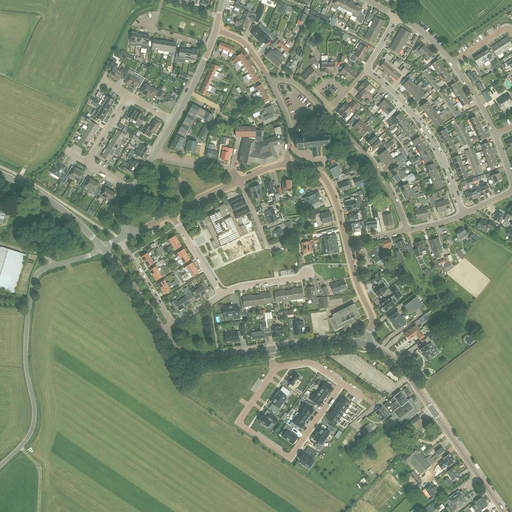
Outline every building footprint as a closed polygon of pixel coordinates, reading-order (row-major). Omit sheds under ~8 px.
[(338,8),(339,6),(341,0),(335,0),(334,2),(331,0),(328,6),(331,8),(336,10),(337,9),(338,8)] [(341,0),(339,6),(343,9),(347,1),(345,0),(341,0)] [(347,1),(343,9),(347,11),(352,2),(351,1),(351,2),(350,2),(347,1)] [(354,3),(352,2),(347,11),(352,14),(353,14),(357,6),(356,6),(354,5),(354,4),(354,3)] [(277,8),(284,11),(286,5),(280,3),(277,8)] [(255,16),(254,21),(258,22),(259,19),(261,19),(263,12),(262,12),(264,7),(260,5),(256,15),(255,16)] [(358,21),(361,16),(358,14),(360,12),(362,8),(357,5),(356,6),(357,6),(353,14),(352,16),(356,18),(355,20),(358,21)] [(235,24),(242,27),(248,12),(240,9),(234,7),(233,10),(239,12),(235,24)] [(309,14),(317,19),(320,14),(311,10),(309,14)] [(252,13),(251,13),(248,12),(242,27),(243,27),(246,29),(249,21),(252,15),(252,13)] [(301,12),(298,20),(304,22),(307,14),(301,12)] [(321,14),(319,19),(327,23),(329,19),(321,14)] [(375,17),(373,22),(382,27),(385,22),(375,17)] [(382,27),(373,22),(370,27),(379,32),(382,27)] [(257,39),(264,32),(259,27),(251,34),(257,39)] [(370,27),(367,33),(376,38),(379,32),(370,27)] [(401,28),(398,34),(408,39),(411,34),(401,28)] [(133,43),(136,44),(138,34),(138,32),(132,31),(131,38),(130,38),(130,41),(131,41),(130,43),(133,43)] [(270,35),(269,36),(269,37),(264,32),(257,39),(262,44),(263,42),(266,39),(269,41),(271,39),(276,33),(274,31),(270,35)] [(376,38),(367,33),(364,38),(374,43),(376,38)] [(398,34),(395,39),(405,44),(408,39),(398,34)] [(511,44),(507,37),(502,40),(508,49),(511,46),(511,44)] [(276,38),(271,43),(274,46),(279,41),(276,38)] [(395,39),(393,44),(402,49),(405,44),(395,39)] [(357,49),(366,55),(369,50),(364,46),(366,44),(360,40),(358,43),(360,44),(357,49)] [(508,49),(502,40),(497,44),(503,53),(508,49)] [(220,56),(223,57),(228,45),(220,42),(218,48),(223,50),(220,56)] [(402,49),(393,44),(390,49),(399,54),(402,49)] [(503,53),(497,44),(492,47),(497,56),(503,53)] [(228,45),(223,57),(226,58),(228,52),(233,54),(235,48),(228,45)] [(422,56),(428,50),(424,45),(420,49),(418,47),(413,51),(415,53),(415,54),(417,56),(419,54),(422,56)] [(184,59),(186,50),(180,49),(179,54),(176,54),(175,62),(178,63),(178,62),(184,63),(184,59)] [(266,56),(270,60),(276,54),(278,51),(276,49),(274,52),(272,50),(266,56)] [(303,51),(298,49),(295,54),(297,55),(295,58),(292,57),(286,66),(293,70),(298,61),(300,62),(302,57),(300,56),(303,51)] [(352,54),(350,56),(356,60),(358,57),(363,61),(366,55),(357,49),(353,55),(352,54)] [(484,52),(489,61),(494,57),(489,49),(484,52)] [(433,55),(428,50),(422,56),(424,59),(423,60),(427,65),(431,60),(429,58),(433,55)] [(274,63),(279,57),(280,56),(282,54),(278,51),(276,54),(270,60),(274,63)] [(489,61),(484,52),(479,56),(484,64),(486,67),(491,64),(489,61)] [(241,63),(246,60),(242,53),(237,57),(239,61),(234,64),(235,67),(241,63)] [(274,63),(278,67),(284,61),(286,58),(282,54),(280,56),(279,57),(274,63)] [(384,70),(391,62),(388,61),(391,57),(387,54),(383,58),(385,60),(380,67),(384,70)] [(479,67),(484,64),(479,56),(474,59),(479,67)] [(109,74),(114,77),(118,69),(116,68),(118,65),(115,63),(117,61),(113,59),(109,67),(112,68),(109,74)] [(245,70),(250,67),(246,60),(241,63),(235,67),(237,69),(243,66),(245,70)] [(435,70),(441,65),(437,60),(431,65),(435,70)] [(393,64),(391,62),(384,70),(388,74),(398,62),(396,61),(393,64)] [(388,74),(393,77),(399,69),(397,67),(400,64),(398,62),(388,74)] [(215,74),(221,76),(222,74),(216,71),(218,66),(213,64),(210,71),(215,74)] [(340,73),(345,77),(352,69),(347,65),(340,73)] [(435,70),(439,74),(445,70),(441,65),(435,70)] [(125,76),(126,74),(129,69),(130,68),(127,67),(125,69),(122,68),(120,71),(118,69),(114,77),(119,80),(122,75),(125,76)] [(250,77),(255,73),(250,67),(245,70),(248,74),(242,78),(244,80),(250,77)] [(310,68),(306,72),(313,80),(318,75),(310,68)] [(399,69),(393,77),(397,81),(403,74),(405,76),(409,71),(405,68),(402,71),(399,69)] [(129,69),(126,74),(129,76),(125,83),(130,86),(135,77),(133,75),(134,72),(129,69)] [(352,69),(345,77),(350,81),(356,73),(352,69)] [(439,74),(443,79),(448,74),(445,70),(439,74)] [(220,79),(221,76),(215,74),(210,71),(206,78),(212,81),(214,77),(220,79)] [(313,80),(306,72),(301,77),(309,84),(313,80)] [(477,83),(479,82),(477,79),(476,78),(477,76),(478,75),(476,73),(474,72),(473,74),(471,72),(467,75),(472,82),(475,80),(477,83)] [(259,80),(255,73),(250,77),(244,80),(246,83),(251,79),(254,83),(259,80)] [(402,86),(406,90),(413,83),(409,79),(412,76),(410,74),(405,79),(407,81),(402,86)] [(448,74),(443,79),(446,84),(452,79),(448,74)] [(139,82),(142,83),(144,79),(145,78),(140,75),(138,78),(135,77),(130,86),(135,89),(139,82)] [(210,86),(212,81),(206,78),(203,86),(209,88),(214,91),(216,88),(210,86)] [(140,92),(146,96),(151,87),(147,85),(149,82),(144,79),(142,83),(140,86),(143,87),(140,92)] [(361,85),(369,92),(373,88),(365,81),(361,85)] [(406,90),(410,94),(417,87),(416,86),(413,83),(406,90)] [(449,87),(452,92),(458,88),(455,83),(449,87)] [(417,87),(410,94),(414,98),(421,91),(417,88),(420,85),(418,84),(416,86),(417,87)] [(252,95),(254,97),(260,94),(264,92),(265,92),(261,85),(256,87),(258,92),(252,95)] [(368,94),(369,92),(361,85),(360,86),(357,90),(360,93),(356,98),(362,103),(364,101),(363,100),(367,96),(366,95),(368,94)] [(209,88),(203,86),(200,93),(205,96),(207,91),(213,94),(214,91),(209,88)] [(151,87),(146,96),(152,99),(155,94),(157,96),(161,89),(158,88),(157,90),(151,87)] [(458,88),(452,92),(456,97),(462,93),(458,88)] [(424,95),(421,91),(414,98),(418,101),(423,97),(425,99),(429,94),(427,92),(424,95)] [(163,100),(162,103),(170,108),(175,100),(167,95),(166,95),(164,94),(165,93),(161,92),(158,97),(161,99),(163,100)] [(260,94),(254,97),(255,100),(261,97),(263,102),(269,99),(265,92),(264,92),(260,94)] [(459,102),(465,97),(462,93),(456,97),(459,102)] [(511,100),(508,94),(497,101),(503,110),(511,104),(511,100)] [(103,101),(111,106),(114,100),(106,96),(103,101)] [(469,102),(465,97),(459,102),(462,107),(469,102)] [(378,106),(383,111),(390,104),(388,102),(385,99),(378,106)] [(108,111),(111,106),(103,101),(100,106),(108,111)] [(342,107),(349,115),(352,112),(356,108),(357,109),(359,106),(354,101),(349,105),(346,102),(344,104),(342,107)] [(100,106),(97,104),(93,102),(92,104),(96,107),(99,109),(97,111),(105,116),(107,113),(108,114),(109,112),(108,111),(100,106)] [(420,107),(424,112),(431,107),(427,102),(420,107)] [(185,152),(195,154),(197,142),(197,140),(189,139),(186,137),(198,116),(205,119),(204,121),(207,123),(209,123),(210,121),(212,117),(213,115),(193,104),(191,108),(192,109),(191,111),(189,110),(186,118),(187,118),(186,121),(184,120),(170,147),(171,150),(179,151),(180,148),(181,148),(182,147),(181,146),(182,145),(186,147),(185,152)] [(390,104),(383,111),(387,115),(395,108),(391,105),(390,104)] [(264,109),(265,110),(263,111),(264,112),(262,113),(262,114),(258,116),(259,120),(262,119),(263,121),(265,120),(267,123),(275,119),(272,114),(275,113),(271,105),(264,109)] [(264,110),(262,106),(260,107),(251,111),(253,115),(264,110)] [(456,111),(453,106),(451,108),(450,108),(455,116),(460,112),(458,110),(456,111)] [(344,119),(349,115),(342,107),(337,112),(344,119)] [(435,112),(431,107),(424,112),(428,117),(435,112)] [(133,120),(138,112),(132,109),(129,114),(127,113),(124,118),(126,119),(128,116),(132,119),(133,120)] [(105,116),(97,111),(94,117),(91,115),(89,117),(96,121),(97,118),(102,121),(105,116)] [(143,115),(138,112),(133,120),(137,122),(135,125),(139,127),(142,122),(140,120),(143,115)] [(432,122),(439,117),(435,112),(428,117),(432,122)] [(394,118),(398,123),(404,118),(400,113),(394,118)] [(355,121),(357,123),(353,127),(357,132),(365,124),(360,120),(362,118),(359,116),(357,118),(355,121)] [(472,125),(478,121),(476,116),(469,119),(472,125)] [(443,122),(439,117),(432,122),(436,127),(443,122)] [(407,124),(408,123),(404,118),(398,123),(402,128),(407,124)] [(89,124),(87,127),(96,132),(99,126),(87,119),(85,122),(89,124)] [(159,124),(153,120),(149,126),(146,124),(142,132),(146,135),(148,130),(154,133),(159,124)] [(481,127),(478,121),(472,125),(474,130),(478,129),(481,127)] [(412,128),(408,123),(407,124),(402,128),(406,133),(412,128)] [(367,126),(365,124),(357,132),(362,136),(367,131),(369,134),(374,129),(369,124),(367,126)] [(207,126),(204,125),(197,138),(200,139),(207,126)] [(96,132),(87,127),(86,130),(82,127),(81,130),(93,137),(96,132)] [(262,131),(255,131),(256,127),(236,127),(235,137),(244,137),(243,138),(239,162),(250,165),(250,162),(263,164),(263,165),(278,160),(273,146),(284,143),(280,127),(274,129),(276,137),(263,141),(262,137),(262,131)] [(478,129),(474,130),(477,136),(484,132),(481,127),(478,129)] [(416,133),(412,128),(406,133),(409,138),(416,133)] [(438,133),(441,139),(448,135),(444,129),(438,133)] [(83,135),(81,138),(90,142),(93,137),(81,130),(79,133),(83,135)] [(117,130),(114,135),(126,142),(128,140),(124,138),(126,135),(127,136),(128,133),(123,130),(122,133),(117,130)] [(315,133),(311,133),(311,132),(311,133),(307,134),(307,133),(306,133),(306,134),(302,134),(301,133),(301,134),(302,134),(302,138),(295,138),(296,143),(296,148),(298,148),(304,148),(304,149),(304,148),(304,147),(308,147),(308,148),(309,148),(309,147),(312,147),(312,148),(313,147),(314,146),(315,157),(320,156),(319,146),(320,146),(321,147),(321,146),(325,145),(325,146),(326,146),(326,145),(329,145),(329,146),(330,146),(330,145),(331,142),(333,142),(332,141),(331,139),(332,138),(332,137),(331,138),(329,136),(329,135),(328,133),(325,133),(325,132),(316,133),(316,132),(315,132),(315,133)] [(473,140),(478,138),(480,141),(486,138),(484,132),(477,136),(472,138),(473,140)] [(370,145),(378,139),(374,134),(371,137),(366,141),(370,145)] [(126,143),(126,142),(114,135),(111,141),(119,146),(121,143),(125,145),(126,143)] [(444,144),(451,140),(452,139),(451,137),(450,138),(448,135),(441,139),(444,144)] [(421,143),(422,143),(419,137),(411,141),(415,147),(421,143)] [(90,142),(81,138),(80,140),(76,138),(74,141),(86,148),(90,142)] [(141,151),(145,153),(148,148),(142,145),(144,142),(138,139),(136,143),(139,145),(137,149),(141,151)] [(382,143),(378,139),(370,145),(374,150),(382,143)] [(387,144),(384,146),(387,150),(395,143),(392,140),(391,140),(387,144)] [(447,149),(454,145),(451,140),(444,144),(447,149)] [(111,141),(108,146),(120,153),(121,151),(118,148),(119,146),(111,141)] [(481,145),(483,151),(490,148),(488,142),(481,145)] [(418,152),(425,148),(422,143),(421,143),(415,147),(418,152)] [(209,145),(208,150),(207,156),(216,158),(217,152),(214,151),(215,146),(214,145),(209,145)] [(457,150),(454,145),(447,149),(450,154),(457,150)] [(120,153),(108,146),(104,151),(113,156),(115,154),(118,156),(120,153)] [(222,151),(221,159),(222,159),(222,160),(224,161),(225,160),(228,160),(229,154),(232,154),(233,149),(226,148),(225,152),(222,151)] [(418,152),(421,158),(423,156),(428,153),(425,148),(418,152)] [(490,148),(483,151),(485,156),(492,154),(490,148)] [(131,150),(129,154),(130,154),(135,157),(136,158),(138,156),(142,158),(145,153),(141,151),(137,149),(135,152),(131,150)] [(379,156),(382,161),(386,158),(390,155),(386,150),(379,156)] [(111,159),(113,156),(104,151),(101,157),(113,164),(115,161),(111,159)] [(340,155),(338,152),(327,157),(328,161),(340,155)] [(386,158),(382,161),(386,166),(394,160),(392,158),(395,156),(393,153),(390,155),(386,158)] [(428,153),(423,156),(421,158),(424,163),(430,160),(432,159),(428,153)] [(130,154),(129,154),(127,158),(130,160),(128,163),(136,168),(139,163),(133,160),(135,157),(130,154)] [(405,157),(403,154),(395,159),(397,163),(403,159),(405,157)] [(492,154),(485,156),(487,162),(494,159),(492,154)] [(460,162),(461,161),(459,155),(452,158),(454,164),(460,162)] [(494,159),(487,162),(490,168),(491,170),(494,169),(493,166),(497,165),(494,159)] [(424,166),(425,167),(426,167),(428,172),(436,169),(434,163),(432,164),(431,162),(430,160),(424,163),(423,164),(424,166)] [(136,168),(128,163),(124,161),(122,164),(120,169),(126,172),(127,169),(133,173),(136,168)] [(463,167),(461,161),(460,162),(454,164),(456,169),(463,167)] [(330,170),(331,173),(339,169),(338,166),(335,162),(331,164),(332,165),(331,166),(330,166),(330,167),(330,168),(330,170)] [(67,170),(66,169),(66,168),(60,164),(58,167),(55,166),(54,168),(51,172),(60,177),(62,179),(64,176),(67,170)] [(356,166),(343,173),(345,177),(357,170),(356,166)] [(397,174),(401,172),(398,166),(390,171),(393,177),(397,174)] [(69,171),(65,177),(68,179),(70,175),(75,178),(80,170),(75,167),(73,171),(72,172),(69,171)] [(465,172),(463,167),(456,169),(458,175),(465,172)] [(331,173),(333,175),(334,178),(338,176),(338,175),(341,173),(339,169),(331,173)] [(428,172),(431,178),(436,176),(438,175),(436,169),(428,172)] [(80,170),(75,178),(79,181),(77,184),(80,186),(84,180),(85,178),(82,176),(84,173),(80,170)] [(405,177),(407,180),(414,176),(412,173),(407,176),(406,173),(404,170),(401,172),(397,174),(393,177),(396,182),(405,177)] [(465,172),(458,175),(460,181),(468,178),(465,172)] [(492,172),(485,174),(486,177),(488,181),(492,179),(493,182),(494,183),(496,183),(496,182),(496,181),(502,179),(500,174),(500,173),(494,175),(492,172)] [(436,176),(431,178),(433,184),(441,181),(438,175),(436,176)] [(356,186),(365,182),(363,176),(354,180),(356,186)] [(83,190),(87,193),(88,192),(90,189),(94,181),(90,178),(87,184),(84,182),(81,188),(83,190)] [(291,191),(291,180),(283,180),(283,191),(283,194),(287,194),(287,191),(291,191)] [(352,187),(350,180),(347,181),(344,182),(344,183),(339,185),(341,191),(350,188),(349,188),(352,187)] [(99,184),(94,181),(90,189),(94,192),(93,194),(95,196),(98,191),(96,189),(99,184)] [(273,186),(273,187),(271,181),(270,182),(267,183),(267,182),(267,183),(266,183),(269,194),(274,192),(273,189),(274,189),(273,189),(273,187),(273,186)] [(443,187),(441,181),(433,184),(435,190),(443,187)] [(402,193),(411,189),(408,183),(400,188),(402,193)] [(263,196),(260,185),(249,188),(253,199),(257,197),(260,196),(263,196)] [(487,185),(482,187),(485,194),(490,191),(487,185)] [(101,196),(105,199),(110,190),(105,187),(103,192),(100,190),(95,198),(98,200),(101,196)] [(471,192),(474,199),(479,196),(476,190),(475,187),(470,190),(471,192)] [(485,194),(482,187),(476,190),(479,196),(485,194)] [(411,189),(402,193),(405,199),(412,196),(413,199),(421,197),(419,194),(419,192),(413,195),(411,189)] [(110,190),(105,199),(111,202),(116,194),(110,190)] [(324,203),(319,192),(304,199),(309,210),(324,203)] [(468,202),(474,199),(471,192),(465,195),(468,202)] [(441,201),(444,210),(446,210),(447,210),(451,209),(447,199),(446,195),(443,196),(444,200),(441,201)] [(229,203),(229,204),(227,204),(226,205),(225,203),(214,209),(215,210),(197,218),(203,230),(204,230),(203,229),(205,229),(208,228),(214,240),(211,242),(214,249),(248,233),(244,225),(239,227),(236,219),(242,216),(250,212),(250,211),(247,206),(248,206),(247,205),(246,203),(243,197),(243,196),(243,197),(239,198),(236,200),(235,201),(235,200),(234,201),(230,203),(229,203)] [(357,197),(345,201),(348,211),(357,209),(357,208),(360,208),(357,197)] [(435,203),(436,206),(439,213),(443,212),(442,211),(444,210),(441,201),(435,203)] [(266,218),(275,214),(273,209),(276,208),(274,204),(262,209),(263,212),(264,212),(266,218)] [(421,209),(421,210),(419,210),(419,209),(417,208),(416,208),(415,210),(415,211),(416,218),(423,216),(423,218),(428,217),(427,212),(430,211),(429,207),(421,209)] [(310,219),(311,219),(311,221),(314,220),(313,218),(320,215),(319,211),(306,216),(307,220),(310,218),(310,219)] [(494,213),(491,218),(501,223),(503,219),(508,221),(511,215),(506,212),(504,215),(497,211),(496,214),(494,213)] [(330,212),(320,214),(323,223),(332,221),(330,212)] [(277,219),(275,214),(266,218),(267,221),(268,223),(268,224),(269,227),(282,222),(280,218),(277,219)] [(393,225),(390,214),(383,215),(385,226),(393,225)] [(489,224),(481,219),(477,227),(486,232),(488,228),(493,230),(496,224),(491,221),(489,224)] [(251,221),(252,225),(261,245),(262,249),(265,248),(263,244),(255,224),(254,220),(251,221)] [(362,221),(351,224),(353,233),(361,231),(359,226),(362,225),(362,221)] [(366,222),(367,229),(377,228),(377,221),(366,222)] [(281,229),(284,228),(282,224),(270,229),(271,232),(274,238),(283,234),(281,229)] [(458,237),(460,240),(460,239),(463,238),(467,235),(465,232),(466,232),(463,228),(455,233),(457,236),(458,237)] [(478,238),(471,234),(469,238),(476,242),(478,238)] [(321,237),(324,254),(339,252),(336,235),(321,237)] [(174,243),(178,241),(175,236),(169,240),(166,241),(168,244),(170,242),(172,245),(174,243)] [(439,238),(434,239),(439,254),(443,253),(442,250),(443,249),(439,238)] [(439,254),(434,239),(430,241),(434,252),(436,259),(440,257),(439,254)] [(383,242),(381,244),(383,249),(392,245),(390,240),(383,242)] [(399,250),(396,251),(400,261),(404,259),(401,253),(407,250),(410,256),(414,254),(409,245),(406,246),(403,240),(396,243),(399,250)] [(181,246),(178,241),(174,243),(172,245),(175,250),(181,246)] [(313,241),(310,241),(301,243),(303,249),(304,249),(304,253),(312,252),(311,249),(314,249),(313,243),(313,241)] [(417,257),(423,255),(421,252),(426,250),(425,247),(424,247),(422,241),(415,243),(417,249),(414,250),(417,257)] [(0,246),(0,288),(14,293),(26,255),(0,246)] [(237,256),(248,252),(246,246),(229,253),(232,259),(238,257),(237,256)] [(382,259),(386,257),(383,252),(380,254),(377,247),(369,250),(372,257),(372,258),(374,263),(378,261),(379,264),(380,264),(383,262),(384,261),(382,259)] [(179,256),(181,258),(187,254),(184,249),(177,253),(175,254),(177,257),(179,256)] [(141,257),(144,262),(150,258),(147,253),(141,257)] [(187,254),(181,258),(184,263),(190,259),(187,254)] [(150,258),(144,262),(147,267),(154,263),(150,258)] [(443,267),(442,264),(441,260),(437,261),(437,259),(434,260),(436,269),(443,267)] [(194,269),(195,268),(192,263),(186,267),(189,272),(194,269)] [(450,263),(443,265),(446,271),(452,269),(450,263)] [(159,272),(157,269),(156,267),(150,271),(153,276),(159,272)] [(198,273),(195,268),(194,269),(189,272),(192,277),(198,273)] [(159,272),(153,276),(156,281),(162,277),(159,272)] [(373,289),(378,295),(387,288),(383,283),(384,282),(382,279),(377,282),(379,285),(373,289)] [(170,284),(168,282),(166,283),(164,280),(158,284),(161,289),(167,285),(170,284)] [(331,285),(333,293),(347,288),(344,280),(331,285)] [(197,286),(195,287),(201,297),(207,293),(205,290),(208,289),(204,282),(201,284),(202,286),(199,288),(197,286)] [(170,284),(167,285),(161,289),(164,294),(171,291),(169,287),(171,286),(170,284)] [(319,303),(318,298),(316,298),(316,297),(314,286),(310,287),(310,286),(308,287),(306,288),(308,298),(312,298),(313,304),(319,303)] [(201,297),(195,287),(193,289),(194,291),(191,293),(190,291),(189,291),(187,293),(191,299),(194,297),(196,300),(201,297)] [(394,296),(395,296),(395,297),(400,293),(395,287),(390,290),(394,295),(394,296)] [(297,299),(295,288),(293,288),(293,290),(288,290),(290,300),(297,299)] [(297,288),(295,288),(297,299),(304,298),(302,288),(297,289),(297,288)] [(283,301),(281,290),(279,290),(279,292),(274,292),(276,302),(283,301)] [(283,290),(281,290),(283,301),(290,300),(288,290),(283,291),(283,290)] [(263,293),(265,304),(272,303),(270,293),(265,294),(265,292),(263,293)] [(188,301),(191,299),(187,293),(185,294),(179,298),(183,304),(185,307),(190,304),(188,301)] [(261,294),(256,295),(258,305),(265,304),(263,293),(261,293),(261,294)] [(249,295),(251,306),(258,305),(256,295),(251,296),(251,294),(249,295)] [(244,307),(251,306),(249,295),(247,295),(247,296),(242,297),(244,307)] [(392,297),(390,298),(380,305),(382,308),(382,309),(382,310),(383,310),(384,311),(385,311),(395,304),(394,304),(396,302),(393,297),(392,297)] [(410,315),(422,305),(416,297),(404,306),(410,315)] [(179,311),(185,307),(183,304),(179,298),(176,299),(178,301),(175,303),(173,301),(170,303),(175,310),(177,308),(179,311)] [(354,304),(342,310),(349,324),(350,325),(352,324),(354,321),(352,318),(360,314),(354,304)] [(224,317),(233,315),(234,318),(240,318),(238,309),(234,310),(233,305),(222,306),(224,317)] [(349,324),(342,310),(332,315),(333,316),(329,318),(336,330),(349,324)] [(392,324),(393,324),(398,320),(401,317),(397,312),(389,319),(388,320),(390,322),(391,322),(392,324)] [(398,320),(393,324),(394,326),(394,327),(395,329),(396,329),(397,329),(407,322),(403,316),(401,317),(398,320)] [(288,319),(290,328),(293,327),(294,334),(302,333),(301,327),(304,326),(304,322),(301,323),(297,323),(296,318),(288,319)] [(271,329),(272,337),(280,336),(280,334),(283,334),(282,325),(279,326),(276,326),(276,322),(273,322),(272,319),(267,320),(268,322),(268,323),(269,329),(271,329)] [(404,334),(406,337),(418,328),(416,325),(404,334)] [(418,328),(406,337),(409,340),(416,335),(420,340),(424,336),(418,328)] [(263,330),(261,331),(250,332),(251,340),(264,338),(263,330)] [(238,336),(237,331),(225,333),(226,341),(233,340),(233,341),(239,341),(238,336)] [(420,350),(427,361),(435,356),(432,351),(435,349),(431,343),(427,345),(420,350)] [(287,381),(290,384),(288,387),(294,390),(297,385),(294,384),(299,377),(297,375),(297,374),(295,372),(294,373),(293,372),(291,376),(290,375),(290,376),(291,376),(290,377),(289,377),(290,377),(287,381)] [(325,382),(321,387),(319,386),(328,393),(332,387),(325,382)] [(319,386),(316,390),(326,397),(328,393),(319,386)] [(282,394),(279,391),(275,397),(284,403),(283,402),(287,397),(288,395),(289,395),(291,392),(286,388),(282,394)] [(326,397),(316,390),(318,392),(316,395),(314,394),(313,394),(323,401),(326,397)] [(401,421),(401,422),(406,418),(407,420),(419,410),(410,398),(407,401),(406,399),(404,397),(403,395),(403,394),(402,392),(401,393),(400,392),(387,403),(384,405),(390,414),(392,416),(386,421),(384,423),(390,430),(401,421)] [(313,394),(310,400),(319,406),(323,401),(313,394)] [(284,403),(275,397),(271,402),(277,406),(275,408),(274,408),(272,411),(277,415),(279,411),(278,411),(284,403)] [(348,408),(351,404),(342,398),(339,402),(348,408)] [(306,401),(300,408),(310,415),(314,410),(309,407),(311,404),(306,401)] [(348,408),(339,402),(336,406),(345,412),(348,408)] [(345,412),(336,406),(333,410),(342,416),(345,412)] [(384,419),(389,415),(387,412),(387,413),(382,407),(375,412),(380,418),(380,419),(379,420),(380,422),(382,421),(384,423),(386,421),(384,419)] [(301,409),(299,413),(307,419),(310,415),(300,408),(300,409),(301,409)] [(342,416),(333,410),(330,415),(339,420),(342,416)] [(266,416),(263,413),(258,420),(261,422),(260,424),(262,426),(263,424),(267,427),(271,421),(274,424),(277,419),(269,414),(268,416),(266,416)] [(295,416),(304,423),(307,419),(299,413),(300,414),(297,417),(295,416)] [(339,420),(330,415),(327,419),(336,425),(339,420)] [(295,416),(291,422),(301,428),(304,423),(295,416)] [(419,417),(418,416),(408,424),(414,432),(424,424),(421,420),(419,417)] [(286,425),(284,428),(287,430),(282,437),(293,444),(298,437),(290,432),(292,429),(286,425)] [(333,432),(335,429),(330,425),(327,429),(328,429),(327,431),(320,427),(318,430),(319,431),(317,433),(326,439),(332,432),(333,432)] [(317,433),(316,436),(315,435),(312,438),(318,443),(317,445),(316,444),(314,447),(320,451),(322,448),(320,447),(321,445),(322,445),(326,439),(317,433)] [(416,446),(411,450),(417,457),(421,462),(415,468),(421,475),(429,468),(432,465),(426,458),(425,456),(421,451),(416,446)] [(437,454),(435,455),(436,457),(434,459),(435,460),(442,455),(441,455),(445,452),(442,447),(435,452),(437,454)] [(409,461),(415,468),(421,462),(417,457),(411,450),(402,459),(406,464),(409,461)] [(302,461),(301,462),(304,465),(305,463),(308,465),(309,464),(312,466),(315,461),(313,459),(317,454),(312,451),(308,456),(304,453),(302,454),(300,457),(299,459),(301,460),(300,460),(301,461),(301,460),(302,461)] [(449,467),(456,461),(454,458),(453,458),(453,457),(453,456),(452,457),(450,454),(450,453),(443,459),(444,460),(439,464),(442,469),(448,465),(449,466),(449,467)] [(430,456),(426,458),(432,465),(435,463),(430,456)] [(447,472),(453,481),(459,476),(454,468),(447,472)] [(374,478),(377,476),(371,469),(368,471),(370,473),(371,475),(374,478)] [(418,484),(422,480),(414,471),(410,474),(418,484)] [(444,481),(448,487),(453,484),(450,480),(449,478),(448,478),(444,481)] [(433,488),(431,485),(427,488),(433,497),(437,495),(436,493),(439,491),(436,486),(433,488)] [(449,505),(464,494),(462,491),(457,494),(456,493),(446,500),(449,505)] [(445,508),(439,511),(452,511),(467,502),(464,498),(466,497),(465,495),(464,494),(449,505),(445,508)] [(480,505),(485,502),(482,498),(475,504),(472,507),(470,509),(472,511),(474,510),(480,505)] [(487,505),(485,502),(480,505),(474,510),(476,511),(478,511),(480,511),(481,511),(487,505)]
